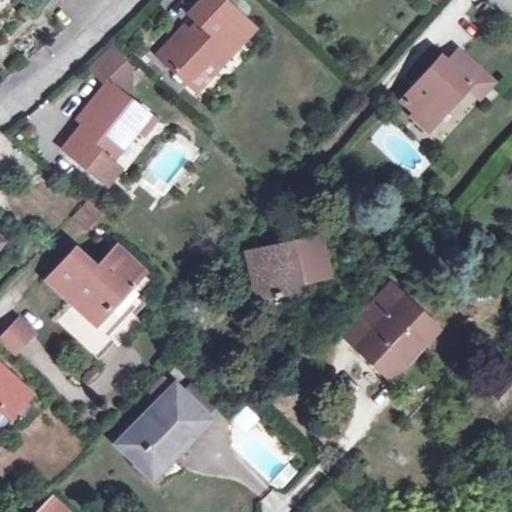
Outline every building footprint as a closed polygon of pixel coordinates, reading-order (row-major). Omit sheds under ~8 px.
[(211,60),(217,65),(250,28),(219,0),(202,0),(191,13),(200,21),(188,34),(182,29),(158,55),(190,84),(205,66),(211,60)] [(110,48),(87,68),(100,83),(102,81),(122,64),(110,48)] [(402,100),(414,111),(411,114),(428,128),(466,85),(478,96),(491,81),(456,52),(447,63),(441,58),(402,100)] [(211,70),(217,65),(211,60),(205,66),(211,70)] [(106,84),(122,97),(129,87),(122,64),(102,81),(106,84)] [(111,161),(147,115),(122,97),(106,84),(81,115),(87,119),(83,124),(63,150),(86,168),(106,184),(119,168),(111,161)] [(78,120),(83,124),(87,119),(81,115),(78,120)] [(153,121),(147,115),(138,127),(144,132),(153,121)] [(84,229),(102,209),(89,197),(85,202),(71,217),(84,229)] [(247,252),(257,298),(296,288),(295,284),(327,276),(318,237),(247,252)] [(116,247),(107,256),(134,280),(143,271),(116,247)] [(134,280),(107,256),(95,269),(74,251),(47,281),(72,304),(94,325),(134,280)] [(344,335),(389,378),(435,329),(387,286),(344,335)] [(94,325),(72,304),(56,323),(94,358),(111,340),(94,325)] [(17,321),(0,338),(0,341),(15,355),(33,335),(17,321)] [(0,409),(7,416),(27,393),(0,368),(0,409)] [(156,401),(171,385),(161,376),(146,391),(156,401)] [(189,385),(180,394),(201,415),(211,405),(189,385)] [(120,443),(151,474),(205,419),(201,415),(180,394),(173,388),(120,443)] [(64,511),(50,499),(37,511),(64,511)]
